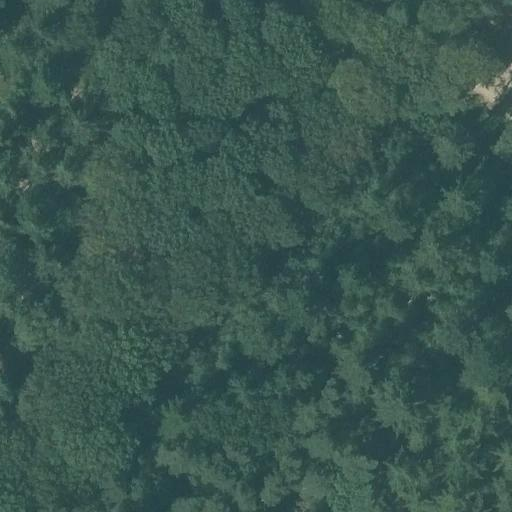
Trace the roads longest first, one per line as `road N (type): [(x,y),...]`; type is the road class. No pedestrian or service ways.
road 1 (track): [(424,0),(402,39),(133,367),(43,456)]
road 2 (track): [(43,456),(94,353),(111,288),(90,0)]
road 3 (track): [(343,0),(511,108)]
